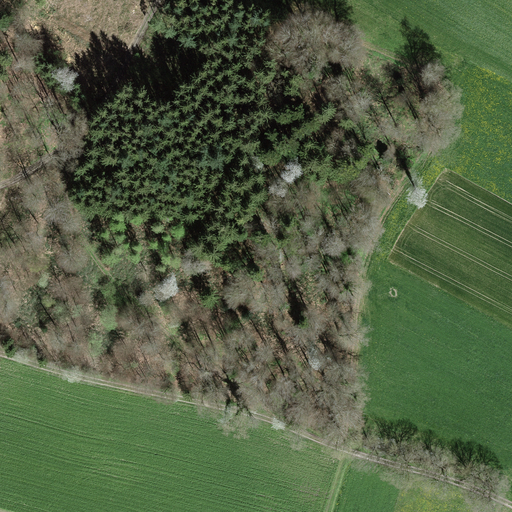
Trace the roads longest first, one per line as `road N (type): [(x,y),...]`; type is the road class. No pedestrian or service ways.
road 1 (track): [(234,0),(440,78),(421,160),(379,215),(350,291),(344,449)]
road 2 (track): [(155,0),(104,95),(62,146),(65,203),(83,240),(162,328),(277,421)]
road 3 (track): [(0,352),(277,421),(344,449)]
road 4 (track): [(344,449),(511,507)]
